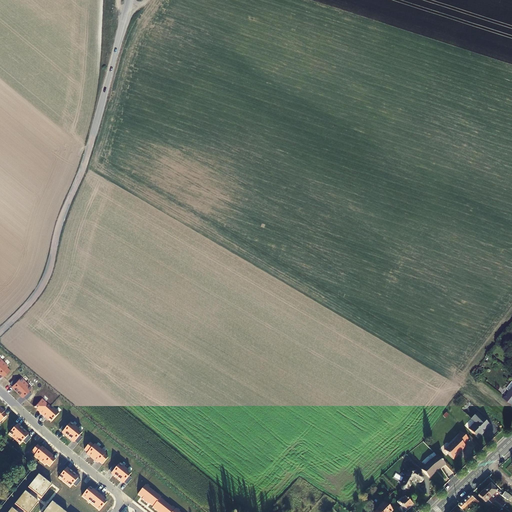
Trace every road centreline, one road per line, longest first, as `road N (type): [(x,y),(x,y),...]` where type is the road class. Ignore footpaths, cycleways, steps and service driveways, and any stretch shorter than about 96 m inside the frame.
road 1 (tertiary): [(0,331),(49,268),(129,0)]
road 2 (residential): [(0,391),(123,500),(114,511)]
